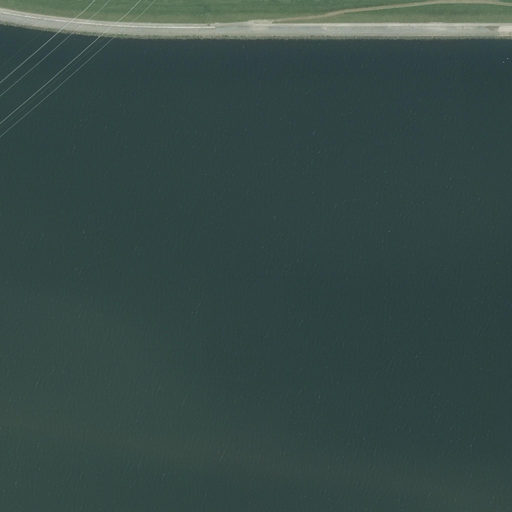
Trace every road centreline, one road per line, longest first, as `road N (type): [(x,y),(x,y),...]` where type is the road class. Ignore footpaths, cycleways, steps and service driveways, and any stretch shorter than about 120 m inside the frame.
road 1 (unclassified): [(0,9),(149,25),(511,24)]
road 2 (track): [(227,25),(433,2),(511,4)]
